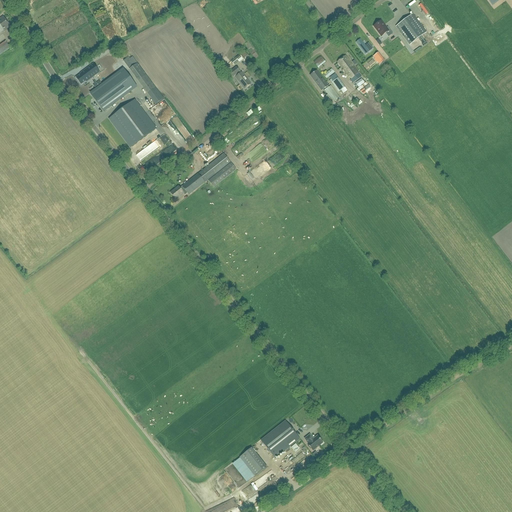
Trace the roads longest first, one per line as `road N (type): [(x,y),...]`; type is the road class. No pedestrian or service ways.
road 1 (unclassified): [(401,511),(143,189)]
road 2 (track): [(262,511),(460,373),(511,346)]
road 3 (unclassified): [(143,189),(334,37)]
road 4 (unclassified): [(143,189),(51,72),(7,0)]
